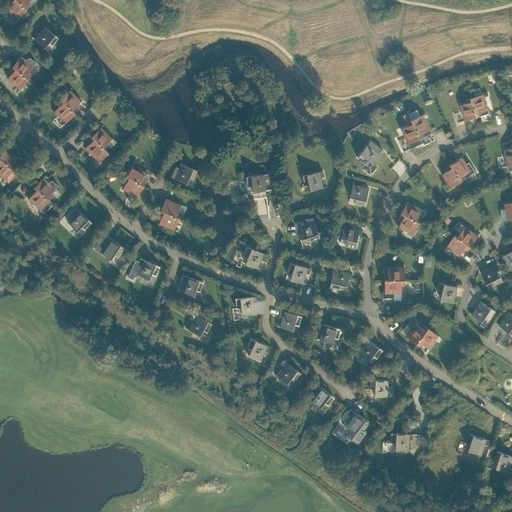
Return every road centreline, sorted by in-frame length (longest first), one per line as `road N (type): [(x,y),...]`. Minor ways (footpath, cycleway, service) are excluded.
road 1 (residential): [(511,126),(441,145),(395,189),(367,259),(370,316)]
road 2 (residential): [(370,316),(400,349),(511,421)]
road 3 (residential): [(511,358),(465,326),(461,311),(477,263),(511,230)]
road 4 (residential): [(349,394),(269,334),(272,293)]
